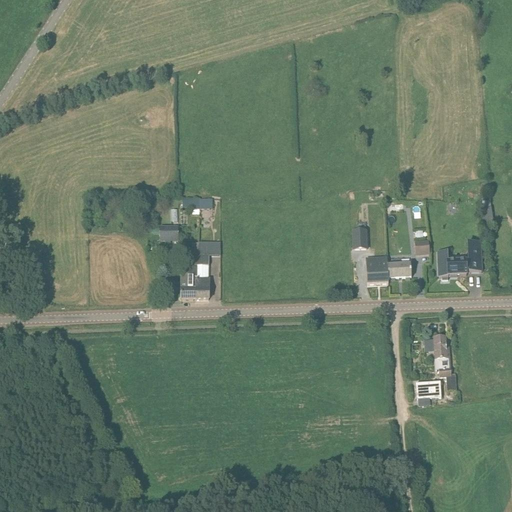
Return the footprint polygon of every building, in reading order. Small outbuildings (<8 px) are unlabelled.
[(490,206),(488,199),(480,200),(481,208),(490,206)] [(199,211),(199,200),(192,200),(192,201),(182,201),(182,209),(192,209),(192,211),(199,211)] [(213,211),(212,201),(199,200),(199,211),(213,211)] [(492,221),(490,207),(481,209),(484,222),(492,221)] [(159,228),(159,243),(178,243),(178,228),(159,228)] [(353,251),(366,251),(366,233),(352,233),(353,251)] [(415,258),(429,257),(428,243),(414,244),(415,258)] [(437,254),(438,280),(441,280),(441,282),(447,282),(447,279),(448,279),(448,278),(466,277),(466,272),(468,272),(468,274),(481,274),(480,243),(466,244),(467,262),(466,262),(448,263),(447,253),(437,254)] [(220,244),(214,244),(198,244),(198,245),(197,256),(197,281),(195,281),(196,302),(208,301),(208,291),(209,281),(208,281),(209,257),(214,257),(220,257),(220,244)] [(197,281),(197,256),(191,256),(181,256),(181,292),(181,302),(196,302),(195,281),(197,281)] [(388,286),(388,281),(387,268),(387,260),(365,261),(367,287),(388,286)] [(387,268),(388,281),(411,280),(410,266),(409,267),(409,261),(401,262),(402,267),(387,268)] [(449,371),(449,360),(448,350),(446,350),(445,339),(433,340),(436,372),(439,372),(439,379),(446,379),(447,393),(457,392),(456,377),(450,378),(449,371)] [(441,400),(440,384),(416,385),(417,401),(441,400)]
